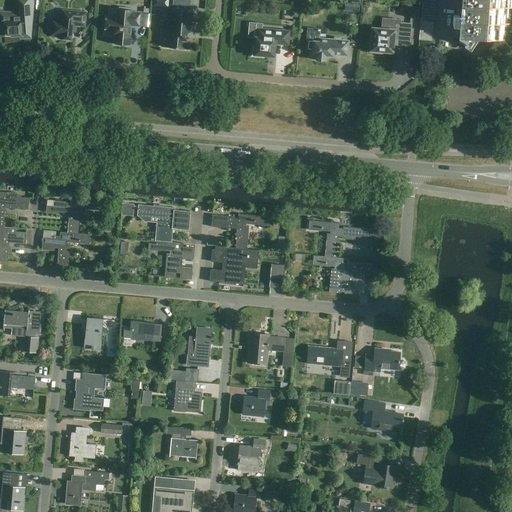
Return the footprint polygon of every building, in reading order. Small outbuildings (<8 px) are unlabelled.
[(20,14),(0,12),(0,22),(5,23),(6,37),(21,36),(21,37),(29,37),(30,26),(32,26),(34,1),(21,0),(20,14)] [(454,26),(457,27),(457,29),(453,29),(452,38),(469,39),(468,49),(470,49),(470,39),(506,41),(507,25),(510,25),(511,9),(511,8),(511,0),(461,0),(461,4),(458,4),(457,15),(455,15),(454,16),(453,17),(453,25),(453,26),(454,26)] [(421,6),(412,5),(411,17),(420,18),(421,6)] [(118,19),(107,18),(106,31),(113,31),(113,35),(116,36),(115,45),(122,45),(122,44),(129,45),(131,26),(140,26),(141,13),(132,13),(132,11),(119,10),(118,19)] [(61,37),(61,39),(72,40),(72,31),(76,32),(76,26),(85,26),(86,13),(63,11),(62,20),(52,20),(51,36),(61,37)] [(171,21),(170,31),(172,31),(171,48),(184,49),(185,41),(186,41),(187,33),(190,33),(191,24),(192,24),(193,14),(174,13),(173,21),(171,21)] [(383,29),(381,29),(373,28),(372,35),(370,35),(369,44),(371,44),(371,51),(393,53),(394,39),(409,41),(411,24),(400,23),(400,21),(384,19),(383,29)] [(432,41),(434,22),(421,21),(420,40),(432,41)] [(253,46),(252,57),(264,58),(265,56),(275,57),(276,44),(289,45),(290,31),(258,29),(258,37),(256,37),(255,47),(253,46)] [(319,42),(309,41),(308,49),(310,49),(310,58),(317,58),(317,60),(326,61),(327,56),(334,57),(334,55),(348,56),(349,41),(341,41),(342,38),(335,38),(335,40),(319,39),(319,42)] [(0,226),(4,227),(6,205),(10,206),(10,208),(29,210),(30,198),(11,196),(11,199),(7,198),(7,192),(0,191),(0,226)] [(70,212),(68,232),(79,234),(81,211),(82,211),(82,210),(78,210),(79,208),(100,210),(100,211),(101,201),(71,198),(71,203),(67,203),(67,201),(48,200),(47,212),(66,214),(66,211),(70,212)] [(134,214),(135,204),(123,203),(122,213),(134,214)] [(157,241),(172,242),(173,229),(189,230),(191,211),(175,210),(175,208),(139,205),(138,216),(138,215),(146,222),(151,216),(159,217),(157,241)] [(212,227),(222,228),(234,229),(234,227),(238,227),(236,248),(247,249),(249,231),(250,226),(246,226),(247,224),(268,226),(269,216),(239,214),(238,218),(235,218),(235,217),(213,215),(212,227)] [(328,235),(325,256),(337,257),(339,235),(343,235),(342,239),(367,241),(368,229),(343,227),(343,228),(340,228),(340,223),(310,220),(309,230),(309,229),(331,232),(331,233),(327,233),(327,235),(328,235)] [(0,261),(9,263),(10,241),(14,241),(14,243),(26,244),(27,232),(16,231),(16,228),(4,227),(0,226),(0,235),(2,236),(2,238),(0,237),(0,261)] [(58,267),(81,269),(69,267),(71,247),(71,244),(68,244),(68,242),(89,244),(89,245),(90,245),(91,235),(79,234),(68,232),(68,233),(61,232),(60,236),(56,236),(57,235),(55,235),(55,238),(44,237),(43,250),(55,251),(55,246),(59,247),(58,267)] [(153,275),(153,276),(177,278),(177,273),(181,274),(181,279),(192,280),(193,268),(182,267),(183,259),(194,260),(195,248),(184,247),(184,243),(172,242),(157,241),(150,240),(149,250),(170,252),(170,253),(167,253),(166,258),(167,258),(165,276),(153,275)] [(259,250),(247,249),(236,248),(216,246),(215,250),(213,249),(211,261),(224,263),(224,260),(227,260),(226,271),(211,270),(210,281),(248,285),(248,284),(240,283),(241,262),(258,264),(259,250)] [(345,294),(359,295),(360,283),(355,282),(355,275),(376,277),(377,265),(348,262),(347,263),(344,263),(344,258),(337,257),(325,256),(314,255),(313,265),(335,267),(335,269),(331,268),(331,270),(329,291),(318,290),(318,291),(341,293),(341,292),(345,292),(345,294)] [(283,286),(285,264),(273,263),(271,285),(283,286)] [(38,353),(40,338),(42,314),(41,314),(41,312),(29,311),(29,312),(5,310),(3,331),(4,331),(5,327),(12,327),(12,336),(28,337),(26,352),(38,353)] [(94,350),(94,349),(101,350),(103,320),(104,320),(104,319),(87,318),(87,319),(88,319),(85,348),(92,349),(92,350),(94,350)] [(130,329),(124,328),(123,337),(131,338),(160,341),(161,341),(162,324),(162,325),(132,322),(132,329),(130,329)] [(187,365),(201,366),(201,359),(209,360),(211,338),(212,339),(212,336),(211,336),(212,329),(197,328),(197,335),(196,335),(196,337),(197,337),(195,356),(188,356),(187,365)] [(251,333),(248,363),(259,364),(259,365),(261,365),(261,364),(267,365),(268,350),(284,352),(286,338),(270,337),(270,335),(251,333)] [(351,342),(345,342),(338,341),(338,342),(337,349),(309,346),(307,364),(341,367),(341,372),(348,373),(351,342)] [(366,355),(365,371),(381,372),(381,368),(402,370),(405,368),(405,363),(403,361),(400,360),(401,353),(384,351),(384,349),(375,349),(374,356),(366,355)] [(165,371),(165,364),(153,363),(152,370),(165,371)] [(199,369),(186,368),(185,381),(198,382),(199,369)] [(34,389),(33,398),(34,398),(36,377),(13,375),(13,373),(18,373),(18,372),(0,370),(0,395),(16,397),(16,396),(11,395),(11,387),(34,389)] [(78,380),(77,391),(75,408),(103,411),(105,398),(94,397),(95,388),(105,389),(107,375),(84,373),(84,381),(78,380)] [(132,379),(131,389),(140,390),(141,380),(132,379)] [(196,382),(183,381),(177,381),(174,410),(175,410),(175,408),(200,411),(200,412),(201,412),(203,393),(190,392),(191,389),(196,389),(196,382)] [(350,394),(367,396),(369,383),(352,381),(350,394)] [(245,396),(243,415),(264,417),(266,399),(269,399),(269,401),(270,401),(271,391),(259,390),(258,398),(245,396)] [(385,404),(365,401),(363,411),(373,412),(371,428),(400,433),(399,439),(400,439),(403,421),(404,421),(404,419),(403,419),(404,415),(384,412),(385,404)] [(5,453),(25,455),(27,431),(18,430),(19,419),(28,420),(28,419),(3,416),(1,444),(9,445),(8,453),(5,453)] [(122,435),(123,425),(102,423),(101,433),(122,435)] [(83,462),(83,457),(95,458),(96,444),(86,443),(87,435),(90,435),(90,429),(77,427),(77,433),(73,433),(71,456),(75,456),(75,461),(83,462)] [(192,430),(179,428),(167,427),(166,433),(172,434),(170,457),(171,457),(171,455),(196,458),(196,459),(197,460),(198,441),(186,439),(186,436),(191,436),(192,430)] [(240,446),(239,464),(260,466),(262,448),(265,448),(265,450),(266,440),(255,439),(254,447),(240,446)] [(383,455),(383,441),(373,441),(373,455),(383,455)] [(386,459),(370,456),(360,455),(359,464),(366,465),(363,484),(386,488),(389,489),(389,488),(392,488),(396,467),(385,465),(386,459)] [(72,482),(68,482),(66,504),(80,506),(82,490),(96,491),(97,485),(104,486),(105,480),(109,480),(110,474),(86,471),(85,477),(73,476),(72,482)] [(4,509),(4,510),(24,511),(26,487),(17,486),(18,475),(27,476),(27,475),(4,473),(1,500),(10,501),(9,509),(4,509)] [(145,474),(137,474),(136,483),(144,483),(145,474)] [(173,479),(156,477),(154,495),(160,496),(158,511),(191,511),(193,491),(183,490),(182,491),(177,490),(177,489),(172,489),(173,479)] [(236,495),(234,511),(255,511),(257,497),(260,497),(260,499),(261,499),(262,489),(250,488),(249,496),(236,495)] [(271,489),(262,488),(262,500),(270,500),(271,489)] [(340,498),(339,506),(349,508),(350,500),(340,498)] [(368,511),(370,504),(355,502),(353,511),(368,511)]
